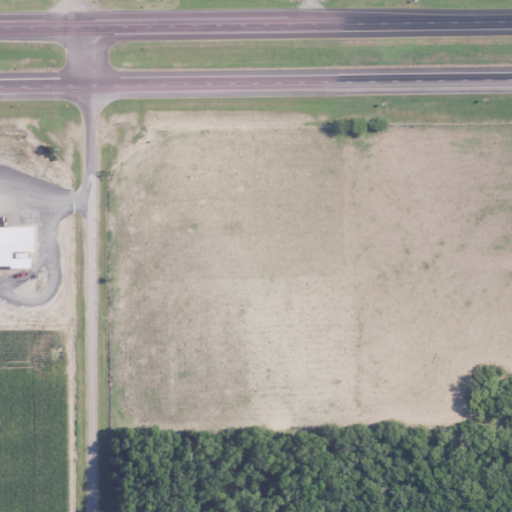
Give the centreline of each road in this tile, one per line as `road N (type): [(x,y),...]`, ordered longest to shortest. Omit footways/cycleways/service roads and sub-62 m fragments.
road 1 (trunk): [(0,83),(511,76)]
road 2 (trunk): [(511,19),(0,25)]
road 3 (residential): [(89,511),(89,82)]
